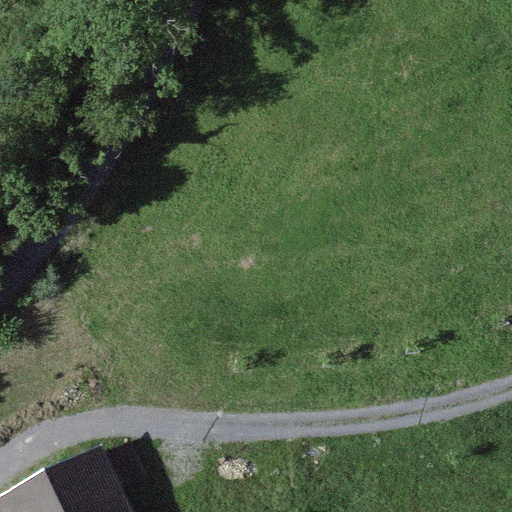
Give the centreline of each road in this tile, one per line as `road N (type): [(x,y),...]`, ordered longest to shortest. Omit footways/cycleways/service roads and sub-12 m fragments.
road 1 (track): [(0,468),(19,449),(75,424),(144,416),(244,426),(393,421),(511,382)]
road 2 (unclassified): [(0,289),(105,156),(187,0)]
